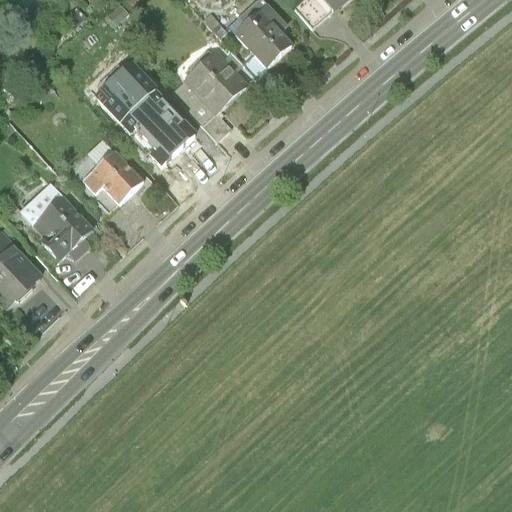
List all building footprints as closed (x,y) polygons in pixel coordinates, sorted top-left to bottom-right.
[(324,28),(344,11),(334,0),(311,0),(305,6),(324,28)] [(357,0),(334,0),(344,11),(357,0)] [(277,68),(302,46),(292,34),(299,27),(278,4),(245,33),(277,68)] [(230,22),(222,12),(214,19),(222,29),(230,22)] [(258,85),(227,51),(184,90),(214,124),(228,111),(258,85)] [(173,162),(205,134),(177,104),(145,132),(173,162)] [(242,127),(228,111),(214,124),(228,139),(242,127)] [(153,181),(125,151),(94,179),(111,198),(120,191),(130,201),(153,181)] [(92,179),(103,170),(94,159),(83,167),(92,179)] [(102,229),(74,197),(43,223),(55,236),(49,242),(50,244),(45,249),(61,266),(79,250),(86,258),(104,243),(96,234),(102,229)] [(13,231),(0,242),(0,292),(15,310),(42,287),(41,285),(52,276),(13,231)]
